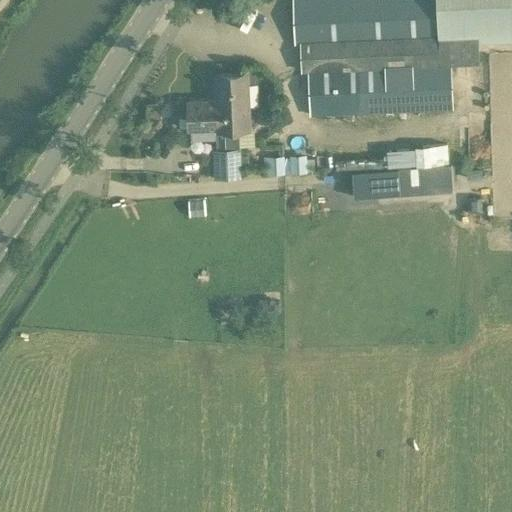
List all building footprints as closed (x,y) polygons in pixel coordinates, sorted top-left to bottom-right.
[(511,0),(292,0),(295,43),(300,43),(302,71),(308,71),(310,114),(452,108),(450,64),(479,63),(477,34),(511,32),(511,0)] [(238,115),(239,129),(250,129),(247,72),(214,74),(215,90),(228,90),(228,91),(232,91),(232,94),(228,94),(229,107),(231,107),(231,116),(238,115)] [(225,130),(225,148),(238,148),(238,129),(239,129),(238,115),(231,116),(231,107),(229,107),(228,94),(232,94),(232,91),(228,91),(228,90),(215,90),(216,99),(187,101),(188,130),(217,128),(217,130),(225,130)] [(448,143),(422,144),(424,164),(449,162),(448,143)] [(240,148),(238,148),(225,148),(214,149),(214,152),(204,152),(205,165),(215,165),(215,174),(241,174),(240,148)] [(290,154),(291,172),(308,171),(307,154),(290,154)] [(284,173),(283,155),(264,155),(264,173),(284,173)] [(452,191),(451,164),(398,167),(398,169),(352,171),(354,196),(400,193),(400,195),(452,191)] [(482,168),(466,169),(466,179),(482,178),(482,168)] [(281,299),(263,298),(263,299),(263,310),(281,310),(281,299)] [(240,342),(240,338),(243,338),(243,328),(230,328),(230,342),(240,342)]
